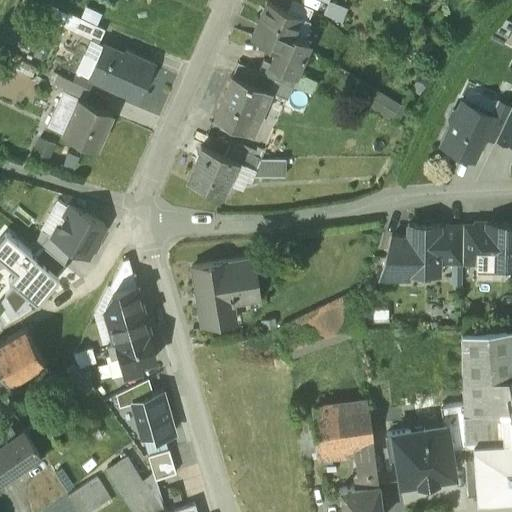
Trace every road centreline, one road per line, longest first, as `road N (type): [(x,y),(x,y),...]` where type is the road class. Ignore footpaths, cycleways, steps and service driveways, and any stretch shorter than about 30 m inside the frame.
road 1 (residential): [(142,209),(219,223),(279,221),(511,192)]
road 2 (residential): [(225,511),(142,209)]
road 3 (residential): [(142,209),(228,0)]
road 4 (residential): [(0,164),(142,209)]
